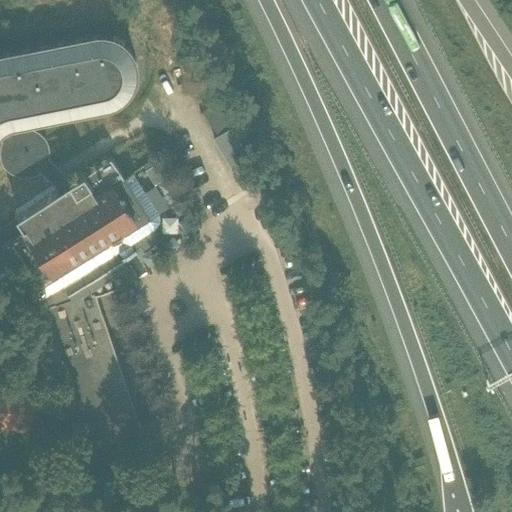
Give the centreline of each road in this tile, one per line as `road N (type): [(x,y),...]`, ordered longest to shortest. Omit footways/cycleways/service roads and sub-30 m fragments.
road 1 (track): [(406,511),(395,437),(351,318),(208,0)]
road 2 (motorway): [(263,0),(318,109),(399,313),(465,511)]
road 3 (motorway): [(317,0),(511,360)]
road 4 (motorway): [(511,247),(383,0)]
